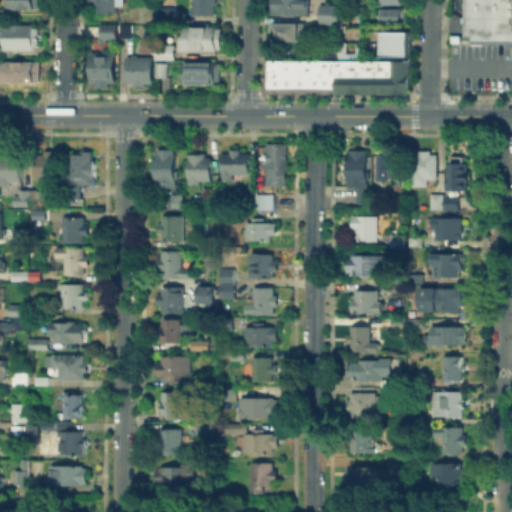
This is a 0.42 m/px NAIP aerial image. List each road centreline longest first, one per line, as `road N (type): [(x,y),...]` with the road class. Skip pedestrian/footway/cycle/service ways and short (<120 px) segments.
road 1 (secondary): [(0,114),(511,116)]
road 2 (residential): [(121,511),(124,114)]
road 3 (residential): [(310,511),(313,115)]
road 4 (residential): [(500,511),(502,116)]
